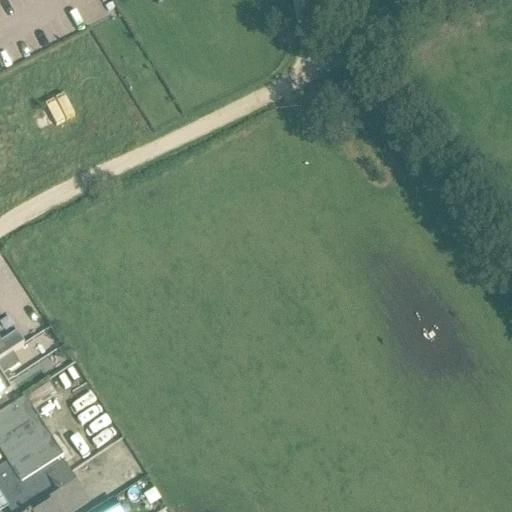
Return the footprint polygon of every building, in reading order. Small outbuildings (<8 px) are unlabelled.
[(134,50),(112,60),(121,81),(144,71),(134,50)] [(66,98),(30,115),(38,133),(74,116),(66,98)] [(58,364),(51,387),(62,390),(69,367),(58,364)] [(0,403),(9,398),(0,384),(0,403)] [(81,414),(91,398),(83,393),(74,410),(81,414)] [(24,400),(0,415),(0,455),(8,468),(0,473),(0,491),(13,511),(74,511),(87,504),(59,462),(62,459),(24,400)] [(99,434),(108,430),(100,411),(91,415),(99,434)] [(99,464),(110,458),(98,439),(88,444),(99,464)] [(93,464),(83,470),(94,488),(103,482),(93,464)]
